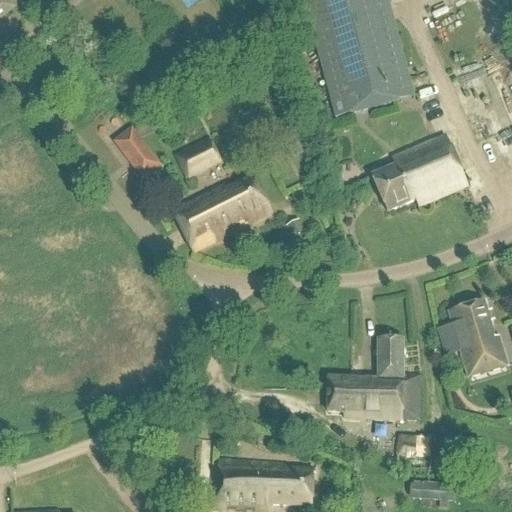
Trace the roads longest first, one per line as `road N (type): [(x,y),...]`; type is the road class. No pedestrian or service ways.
road 1 (unclassified): [(229,288),(216,364),(198,396),(164,418),(0,475)]
road 2 (unclassified): [(229,288),(172,258),(0,64)]
road 3 (unclassified): [(229,288),(305,288),(410,270),(511,233)]
